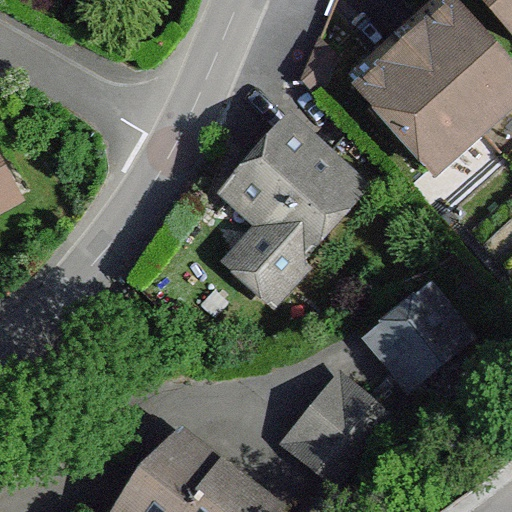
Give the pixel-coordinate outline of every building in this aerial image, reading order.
[(511,0),(479,0),(511,36),(511,0)] [(511,77),(457,16),(411,57),(485,139),(511,114),(511,77)] [(364,98),(437,181),(485,139),(411,57),(364,98)] [(268,245),(244,271),(274,298),(299,269),(300,253),(354,194),(293,140),(241,200),(267,224),(268,245)] [(0,211),(19,201),(0,165),(0,211)] [(455,349),(425,313),(387,345),(410,373),(416,381),(455,349)] [(410,373),(367,411),(383,424),(426,396),(416,381),(410,373)] [(367,411),(339,388),(287,451),(331,487),(383,424),(367,411)] [(265,511),(268,509),(177,441),(119,511),(265,511)]
